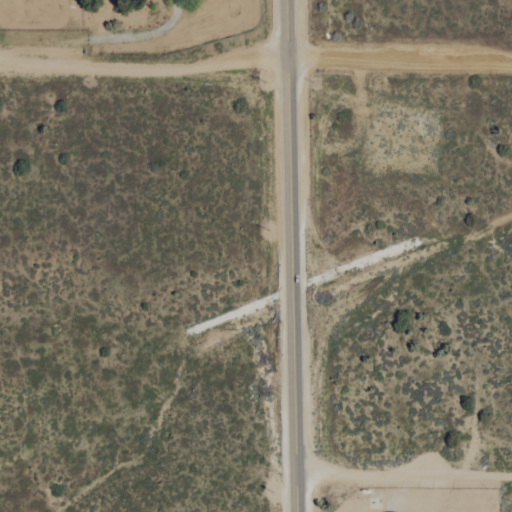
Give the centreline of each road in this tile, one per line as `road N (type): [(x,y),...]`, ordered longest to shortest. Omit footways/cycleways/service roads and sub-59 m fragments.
road 1 (residential): [(297,511),(285,0)]
road 2 (residential): [(0,65),(256,61)]
road 3 (residential): [(297,472),(511,474)]
road 4 (residential): [(313,61),(511,68)]
